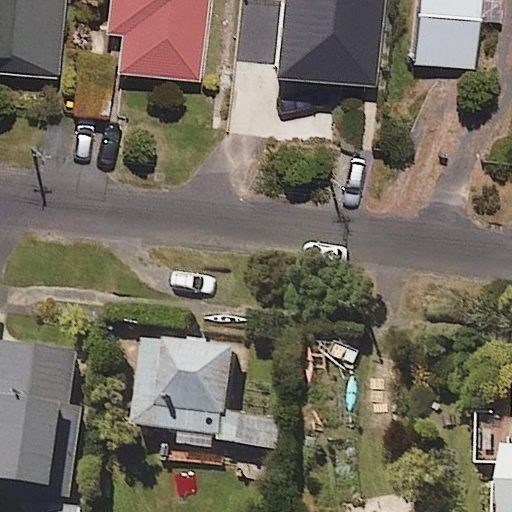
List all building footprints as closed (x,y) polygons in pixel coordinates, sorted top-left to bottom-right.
[(0,0),(0,65),(52,71),(60,0),(0,0)] [(227,0),(105,0),(104,24),(117,25),(115,67),(194,72),(198,7),(227,8),(227,0)] [(377,0),(273,0),(267,64),(370,75),(377,0)] [(498,0),(414,0),(410,57),(471,62),(474,16),(497,17),(498,0)] [(111,53),(75,49),(69,107),(104,111),(111,53)] [(254,347),(147,337),(138,425),(184,429),(183,437),(271,446),(274,417),(230,413),(232,388),(249,390),(254,347)] [(77,350),(0,339),(0,476),(59,484),(77,350)] [(352,387),(324,385),(322,421),(350,422),(352,387)]
